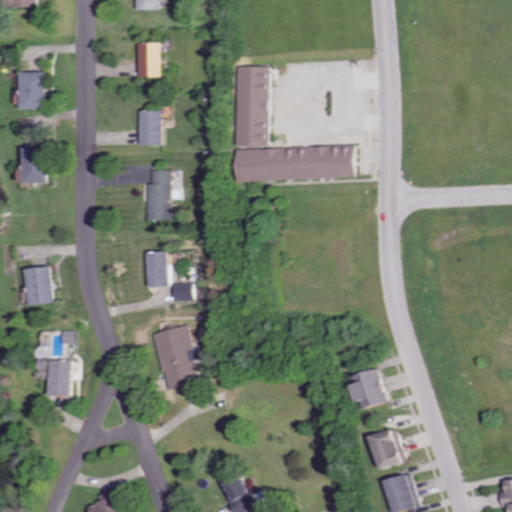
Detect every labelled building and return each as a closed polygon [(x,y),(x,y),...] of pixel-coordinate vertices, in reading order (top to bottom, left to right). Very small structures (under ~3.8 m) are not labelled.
[(164,0),(142,0),(143,9),(165,8),(164,0)] [(166,41),(144,42),(146,76),(167,76),(166,41)] [(363,177),(362,145),(276,147),(274,66),(243,66),(246,180),(363,177)] [(30,109),(54,108),(53,71),(29,72),(30,109)] [(148,145),(169,144),(168,110),(147,110),(148,145)] [(55,182),(54,147),(32,147),(33,169),(27,169),(28,182),(55,182)] [(154,184),(155,220),(178,219),(177,170),(159,170),(159,184),(154,184)] [(154,252),(156,286),(177,285),(175,251),(154,252)] [(35,268),(37,305),(60,303),(58,266),(35,268)] [(200,300),(199,283),(179,284),(180,301),(200,300)] [(160,333),(174,390),(205,383),(197,349),(199,348),(193,325),(160,333)] [(372,408),(397,403),(391,369),(365,375),(372,408)] [(412,464),(406,430),(382,434),(388,468),(412,464)] [(401,511),(407,511),(426,507),(417,474),(393,481),(401,511)] [(230,484),(242,511),(250,511),(264,506),(250,475),(230,484)] [(108,494),(109,503),(99,505),(99,511),(131,511),(128,491),(108,494)]
